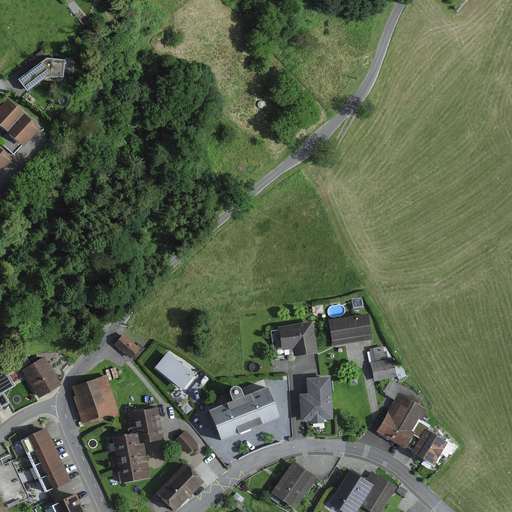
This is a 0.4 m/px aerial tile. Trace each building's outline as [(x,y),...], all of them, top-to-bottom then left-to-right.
[(44,51),(35,57),(38,60),(46,54),(44,51)] [(63,77),(66,60),(47,58),(19,79),(28,91),(45,78),(63,77)] [(0,105),(0,125),(7,132),(24,113),(7,98),(0,105)] [(7,132),(24,147),(41,129),(24,113),(7,132)] [(0,172),(12,159),(0,147),(0,172)] [(362,298),(351,299),(353,308),(363,307),(362,298)] [(323,312),(323,305),(315,306),(316,313),(323,312)] [(369,314),(329,320),(333,347),(373,340),(369,314)] [(318,353),(313,321),(278,327),(282,351),(284,351),(285,355),(294,354),(294,356),(318,353)] [(141,349),(124,334),(114,345),(131,360),(135,355),(137,357),(142,352),(139,350),(141,349)] [(383,346),(370,349),(373,363),(370,363),(374,382),(397,377),(399,380),(407,376),(399,361),(394,364),(393,358),(388,360),(386,352),(384,353),(383,346)] [(183,390),(196,375),(168,352),(155,368),(183,390)] [(62,385),(45,356),(22,370),(39,398),(62,385)] [(9,403),(3,392),(15,386),(5,369),(0,371),(0,407),(1,408),(9,403)] [(118,411),(106,375),(72,387),(75,396),(73,397),(82,424),(83,424),(84,425),(118,414),(117,411),(118,411)] [(333,419),(330,377),(307,379),(308,394),(299,394),(301,422),(311,421),(311,424),(324,423),(324,420),(333,419)] [(423,398),(392,380),(389,385),(391,386),(386,395),(395,400),(377,432),(405,448),(413,434),(421,438),(424,440),(429,432),(431,427),(422,422),(429,410),(419,404),(423,398)] [(209,410),(222,441),(281,418),(268,387),(245,396),(242,389),(241,388),(239,387),(237,386),(235,386),(233,387),(232,388),(231,390),(231,392),(231,394),(233,400),(209,410)] [(164,439),(158,407),(129,413),(133,434),(139,434),(140,444),(144,443),(164,439)] [(20,440),(27,454),(53,442),(47,428),(20,440)] [(199,445),(186,431),(175,440),(188,455),(199,445)] [(449,443),(429,432),(424,440),(421,438),(412,453),(435,466),(449,443)] [(133,434),(106,439),(107,444),(114,443),(116,453),(145,448),(144,443),(140,444),(139,434),(133,434)] [(27,454),(33,467),(59,455),(53,442),(27,454)] [(116,453),(109,454),(110,459),(117,458),(119,469),(148,464),(145,448),(116,453)] [(33,467),(39,480),(65,468),(59,455),(33,467)] [(295,510),(318,478),(293,461),(271,493),(295,510)] [(175,511),(205,482),(186,463),(156,494),(175,511)] [(119,469),(112,471),(113,475),(114,475),(115,484),(151,478),(148,464),(119,469)] [(39,480),(45,494),(72,482),(65,468),(39,480)] [(350,470),(329,503),(343,511),(357,511),(361,506),(374,485),(366,480),(350,470)] [(371,471),(366,480),(374,485),(361,506),(370,511),(381,511),(397,487),(371,471)] [(407,491),(399,486),(395,492),(404,497),(407,491)] [(245,499),(236,492),(229,502),(242,511),(247,511),(242,507),(244,504),(242,502),(245,499)] [(51,507),(53,511),(75,511),(83,508),(77,495),(51,507)]
